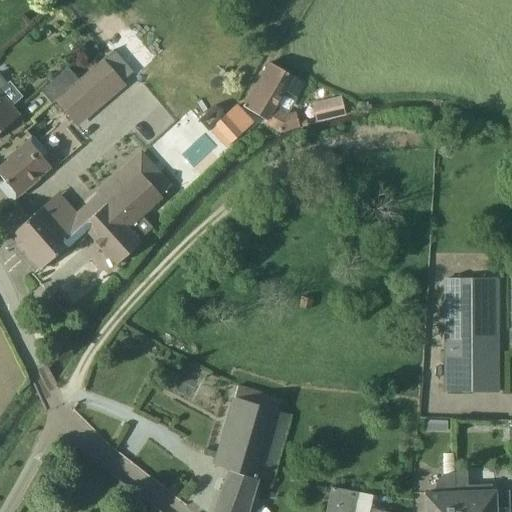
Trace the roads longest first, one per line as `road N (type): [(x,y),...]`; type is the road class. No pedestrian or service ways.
road 1 (residential): [(175,511),(60,411)]
road 2 (residential): [(60,411),(0,283)]
